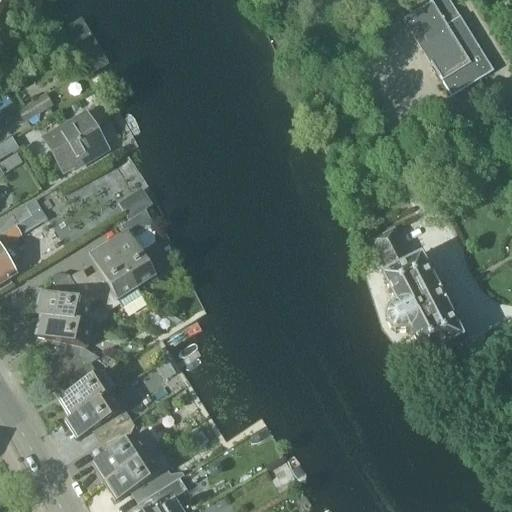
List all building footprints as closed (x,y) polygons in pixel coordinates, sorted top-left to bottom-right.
[(447,0),(437,0),(402,22),(451,100),(494,73),(447,0)] [(92,77),(110,67),(76,10),(58,20),(92,77)] [(45,95),(21,109),(15,112),(22,124),(52,107),(45,95)] [(84,117),(43,141),(63,174),(89,159),(91,163),(106,154),(84,117)] [(0,177),(22,164),(16,155),(0,165),(0,177)] [(152,208),(145,197),(122,212),(128,222),(145,213),(152,208)] [(0,225),(0,287),(16,278),(0,251),(0,250),(29,232),(24,223),(41,212),(36,203),(0,225)] [(125,224),(135,239),(136,238),(138,240),(155,229),(145,213),(128,222),(125,224)] [(410,265),(393,232),(372,242),(389,276),(382,280),(396,307),(394,308),(393,309),(391,310),(390,311),(388,313),(388,314),(387,316),(386,318),(386,319),(386,321),(386,323),(386,324),(387,326),(387,328),(388,329),(389,331),(391,332),(392,334),(395,335),(397,336),(400,336),(401,336),(403,336),(406,335),(408,334),(409,334),(422,360),(461,341),(420,260),(410,265)] [(127,237),(109,248),(136,292),(151,283),(151,275),(161,269),(163,262),(153,246),(139,255),(127,237)] [(97,273),(85,280),(99,302),(106,314),(111,312),(110,300),(114,298),(117,304),(120,309),(139,297),(136,292),(109,248),(89,260),(97,273)] [(99,302),(85,280),(81,273),(69,280),(68,278),(58,276),(50,281),(58,294),(60,294),(59,299),(41,294),(36,317),(41,318),(86,327),(91,307),(99,302)] [(176,326),(181,323),(168,315),(165,320),(176,326)] [(86,327),(41,318),(36,340),(53,344),(55,347),(53,357),(86,365),(87,361),(79,354),(80,350),(86,352),(92,328),(86,327)] [(86,365),(53,357),(50,371),(47,371),(43,387),(63,392),(64,392),(66,396),(58,400),(70,419),(110,396),(115,393),(103,372),(96,376),(94,372),(103,367),(105,370),(119,362),(105,355),(89,365),(86,365)] [(110,396),(70,419),(65,422),(77,442),(92,432),(96,433),(102,443),(132,425),(129,421),(118,421),(116,418),(122,414),(110,396)] [(132,425),(102,443),(108,452),(107,456),(92,465),(105,485),(159,451),(146,431),(130,441),(129,438),(134,428),(132,425)] [(159,451),(105,485),(116,503),(131,494),(135,495),(141,506),(179,482),(178,481),(183,478),(181,475),(170,477),(167,472),(171,469),(159,451)] [(179,482),(141,506),(145,511),(180,511),(173,500),(185,493),(179,482)]
